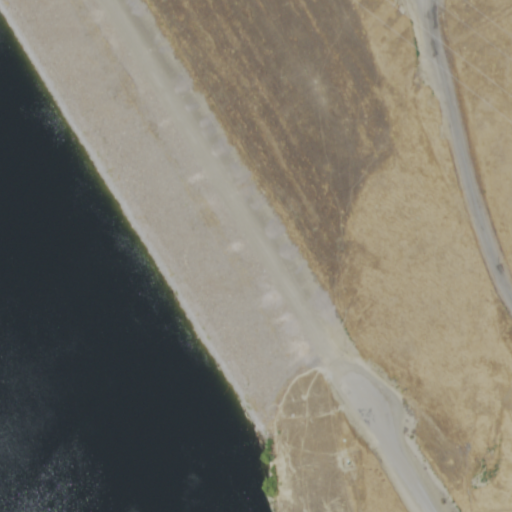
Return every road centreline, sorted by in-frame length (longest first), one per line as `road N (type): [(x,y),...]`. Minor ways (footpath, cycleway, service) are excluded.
road 1 (residential): [(433,0),(460,155),(511,297)]
road 2 (residential): [(440,511),(355,373)]
